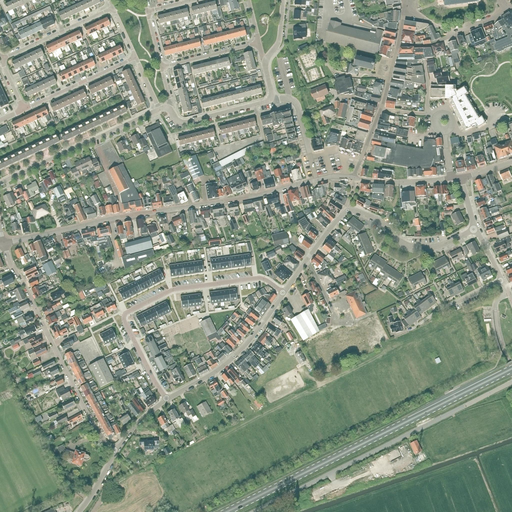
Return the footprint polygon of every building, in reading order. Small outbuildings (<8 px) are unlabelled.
[(20,7),(16,0),(15,0),(11,2),(14,10),(15,9),(19,7),(20,11),(21,11),(22,11),(21,6),(20,7)] [(23,0),(16,0),(20,7),(21,6),(24,5),(26,9),(28,8),(26,4),(25,4),(23,0)] [(86,1),(85,2),(81,3),(79,0),(77,0),(78,0),(79,4),(80,4),(84,11),(89,8),(86,1)] [(83,0),(85,2),(86,1),(89,8),(94,6),(91,0),(87,0),(87,1),(86,0),(83,0)] [(228,12),(231,11),(231,12),(239,9),(238,3),(237,3),(235,0),(225,0),(223,1),(222,0),(219,1),(221,7),(224,6),(224,5),(226,4),(228,12)] [(17,13),(15,9),(14,10),(11,2),(5,5),(8,12),(13,10),(15,14),(17,13)] [(72,3),(74,7),(75,6),(78,13),(84,11),(80,4),(79,4),(76,6),(74,2),(72,3)] [(211,12),(210,12),(211,16),(213,15),(212,11),(217,10),(216,8),(215,2),(209,4),(211,12)] [(61,8),(63,12),(64,11),(67,19),(73,16),(69,9),(65,11),(63,7),(64,7),(62,3),(60,4),(62,7),(61,8)] [(75,6),(74,7),(70,8),(69,4),(67,5),(69,9),(73,16),(78,13),(75,6)] [(199,15),(197,7),(191,8),(193,16),(192,16),(193,21),(196,20),(194,16),(198,15),(199,15)] [(64,11),(63,12),(60,13),(58,9),(56,10),(56,11),(54,12),(55,15),(57,14),(58,14),(62,21),(67,19),(64,11)] [(183,19),(184,19),(187,18),(188,22),(191,21),(190,17),(189,17),(187,9),(181,11),(183,19)] [(373,22),(371,21),(366,18),(364,18),(362,19),(374,26),(374,27),(383,29),(397,30),(397,28),(398,28),(399,23),(400,9),(394,11),(394,12),(392,12),(384,13),(379,14),(380,20),(378,21),(373,22)] [(185,23),(184,19),(183,19),(181,11),(175,12),(177,20),(178,20),(182,19),(183,23),(185,23)] [(304,12),(303,12),(295,11),(294,19),(302,20),(306,21),(307,14),(304,13),(304,12)] [(179,24),(178,20),(177,20),(175,12),(169,14),(171,22),(172,22),(176,21),(177,25),(179,24)] [(488,42),(489,45),(491,53),(493,52),(495,51),(500,53),(504,51),(504,50),(511,47),(511,39),(511,37),(511,36),(511,35),(511,13),(511,12),(501,19),(502,20),(500,22),(499,22),(497,23),(497,24),(495,25),(497,29),(494,30),(495,32),(492,33),(492,35),(494,40),(491,41),(488,42)] [(165,23),(166,23),(170,22),(171,26),(173,26),(172,22),(171,22),(169,14),(163,15),(165,23)] [(55,24),(52,18),(51,15),(48,16),(49,19),(46,20),(49,27),(55,24)] [(167,27),(166,23),(165,23),(163,15),(157,17),(158,21),(159,25),(164,24),(165,28),(167,27)] [(108,30),(107,27),(110,25),(107,18),(101,21),(107,34),(108,34),(109,38),(114,35),(113,31),(109,33),(108,30)] [(46,20),(46,21),(45,19),(42,20),(43,22),(41,23),(44,30),(44,29),(44,30),(45,30),(47,30),(47,29),(47,28),(49,27),(46,20)] [(15,26),(21,23),(19,21),(11,25),(14,30),(16,29),(15,26)] [(41,23),(40,23),(39,21),(37,22),(38,24),(35,26),(38,32),(44,30),(41,23)] [(105,35),(107,34),(101,21),(96,24),(99,31),(102,29),(105,35)] [(244,28),(243,26),(242,22),(240,23),(241,29),(238,30),(240,37),(246,36),(246,35),(245,30),(244,28)] [(415,32),(417,24),(405,22),(403,30),(415,32)] [(35,26),(34,23),(31,24),(33,27),(30,28),(33,35),(38,32),(35,26)] [(417,24),(415,32),(418,32),(428,27),(430,26),(429,25),(427,25),(421,24),(417,23),(417,24)] [(492,23),(484,26),(487,35),(490,33),(491,36),(492,35),(492,33),(495,32),(494,30),(493,26),(492,23)] [(96,32),(99,31),(96,24),(90,26),(96,39),(98,38),(96,32)] [(234,31),(234,28),(233,24),(231,25),(234,39),(240,37),(238,30),(234,31)] [(376,35),(353,29),(330,24),(326,42),(377,54),(383,32),(377,30),(376,35)] [(300,25),(300,28),(293,29),(294,40),(295,40),(303,39),(302,38),(307,38),(306,25),(300,25)] [(33,35),(30,28),(29,26),(23,29),(27,37),(33,35)] [(94,40),(96,39),(90,26),(84,29),(88,36),(91,34),(94,40)] [(222,34),(222,31),(221,27),(219,28),(222,42),(228,40),(226,33),(222,34)] [(439,33),(436,35),(432,27),(426,29),(429,36),(425,37),(424,35),(415,36),(416,44),(421,43),(420,40),(425,39),(425,40),(423,40),(423,45),(430,44),(430,42),(432,41),(432,42),(438,40),(441,38),(439,33)] [(21,40),(27,37),(23,29),(23,28),(17,31),(18,33),(21,40)] [(487,43),(486,40),(481,29),(470,33),(476,48),(480,46),(480,47),(484,45),(484,44),(487,43)] [(82,38),(79,31),(73,34),(79,47),(82,46),(79,40),(82,38)] [(204,46),(210,45),(207,31),(204,32),(206,38),(202,39),(204,46)] [(211,37),(210,34),(209,31),(207,31),(210,45),(216,43),(214,36),(211,37)] [(409,32),(403,31),(401,43),(407,44),(408,38),(409,32)] [(9,46),(7,42),(9,41),(8,37),(13,35),(12,32),(6,35),(7,37),(0,40),(0,46),(1,49),(9,46)] [(396,39),(397,33),(397,32),(385,32),(382,43),(396,42),(396,39)] [(77,48),(79,47),(73,34),(68,37),(71,44),(74,42),(77,48)] [(195,41),(195,38),(194,34),(191,35),(195,49),(201,47),(199,40),(195,41)] [(457,38),(459,46),(465,44),(465,45),(466,44),(465,41),(464,41),(463,36),(457,38)] [(68,45),(71,44),(68,37),(62,39),(68,52),(70,56),(72,54),(71,51),(70,51),(69,47),(68,45)] [(183,44),(183,41),(182,38),(179,38),(183,52),(189,50),(187,43),(183,44)] [(66,53),(68,52),(62,39),(57,42),(60,49),(63,47),(66,53)] [(165,56),(171,55),(168,41),(165,42),(166,45),(167,48),(163,49),(165,56)] [(171,47),(171,44),(170,41),(168,41),(171,55),(177,53),(175,46),(171,47)] [(57,50),(60,49),(57,42),(51,44),(57,57),(59,56),(57,50)] [(120,46),(116,48),(114,42),(112,43),(118,56),(123,53),(120,46)] [(379,55),(389,58),(392,47),(392,48),(394,46),(395,45),(395,46),(396,42),(382,43),(379,55)] [(458,50),(456,42),(448,44),(450,51),(450,52),(451,52),(452,55),(453,62),(459,61),(457,54),(459,53),(458,50)] [(112,58),(118,56),(112,43),(109,44),(112,50),(109,51),(112,58)] [(446,52),(445,52),(443,43),(432,46),(434,54),(443,52),(444,55),(447,54),(447,56),(451,55),(450,51),(446,52),(447,52),(446,52)] [(55,58),(57,57),(51,44),(45,47),(49,54),(52,53),(55,58)] [(109,51),(105,53),(103,47),(100,48),(106,61),(112,58),(109,51)] [(412,55),(422,55),(422,58),(425,58),(433,58),(431,47),(403,48),(400,50),(399,55),(400,55),(399,59),(398,59),(408,60),(421,60),(421,56),(412,56),(412,55)] [(101,64),(106,61),(100,48),(98,49),(101,55),(97,56),(101,64)] [(38,59),(39,59),(42,57),(44,61),(46,60),(44,56),(41,49),(35,52),(38,59)] [(40,63),(39,59),(38,59),(35,52),(29,55),(32,62),(33,61),(37,60),(38,64),(40,63)] [(84,56),(82,52),(80,53),(82,57),(81,57),(84,63),(81,64),(84,71),(89,69),(84,56)] [(245,60),(253,58),(252,52),(244,54),(245,60)] [(35,65),(33,61),(32,62),(29,55),(23,57),(26,64),(27,64),(31,62),(33,66),(35,65)] [(92,59),(88,61),(86,55),(84,56),(89,69),(95,66),(92,59)] [(374,71),(376,61),(357,56),(354,65),(354,66),(359,67),(374,71)] [(29,68),(27,64),(26,64),(23,57),(17,60),(21,67),(25,65),(27,69),(29,68)] [(222,60),(224,68),(230,67),(229,64),(232,64),(231,58),(228,59),(228,58),(224,59),(222,60)] [(255,64),(254,63),(253,58),(245,60),(247,66),(255,64)] [(17,60),(11,63),(15,70),(19,68),(21,72),(18,73),(19,76),(24,73),(21,67),(17,60)] [(81,64),(77,66),(75,60),(72,61),(78,74),(84,71),(81,64)] [(220,69),(224,68),(222,60),(216,61),(218,70),(220,69)] [(73,77),(78,74),(72,61),(70,62),(73,68),(70,69),(73,77)] [(61,66),(60,63),(56,64),(58,68),(59,67),(62,73),(58,75),(62,82),(67,79),(61,66)] [(207,72),(212,71),(210,63),(204,64),(206,73),(207,72)] [(257,73),(256,68),(255,64),(247,66),(248,72),(250,72),(251,75),(257,73)] [(354,66),(354,65),(352,64),(352,65),(348,64),(346,73),(357,76),(359,67),(354,66)] [(70,69),(66,71),(64,65),(61,66),(67,79),(73,77),(70,69)] [(200,74),(198,66),(192,67),(194,76),(200,74)] [(395,66),(393,75),(393,79),(424,85),(426,85),(423,66),(414,67),(406,66),(405,67),(395,66)] [(435,66),(429,68),(430,74),(434,73),(435,79),(437,78),(438,84),(450,82),(448,74),(442,75),(441,71),(436,72),(435,66)] [(123,75),(124,78),(124,79),(132,75),(129,70),(122,73),(122,72),(119,74),(118,74),(119,77),(123,75)] [(47,80),(51,87),(57,84),(53,77),(54,77),(52,73),(50,74),(52,78),(48,79),(47,80)] [(47,80),(48,79),(46,75),(44,76),(46,80),(42,82),(45,90),(51,87),(47,80)] [(125,80),(127,84),(134,81),(132,75),(124,79),(124,78),(121,80),(122,82),(125,80)] [(185,79),(184,76),(183,76),(175,78),(176,84),(184,82),(184,79),(185,79)] [(354,92),(353,88),(351,78),(346,80),(345,77),(336,79),(337,82),(334,83),(337,92),(340,91),(341,95),(345,94),(345,95),(347,95),(350,95),(353,94),(352,92),(354,92)] [(42,82),(41,78),(38,79),(40,83),(37,85),(36,85),(39,92),(45,90),(42,82)] [(108,88),(107,88),(109,92),(111,91),(109,87),(113,85),(110,78),(104,80),(108,88)] [(24,91),(28,98),(34,95),(30,88),(31,87),(28,80),(22,83),(24,86),(27,84),(29,88),(24,91)] [(104,90),(107,88),(108,88),(104,80),(99,83),(102,90),(101,90),(103,94),(105,93),(104,90)] [(404,82),(392,80),(390,86),(391,86),(390,89),(402,91),(407,90),(414,90),(414,84),(404,81),(404,82)] [(36,85),(37,85),(35,81),(33,82),(35,86),(31,87),(30,88),(34,95),(39,92),(36,85)] [(127,84),(123,85),(124,87),(128,86),(129,89),(130,90),(137,86),(134,81),(127,84)] [(176,84),(178,90),(186,88),(185,84),(187,84),(186,81),(184,82),(176,84)] [(385,84),(383,83),(376,82),(375,86),(374,86),(374,87),(371,86),(370,88),(373,89),(373,90),(374,90),(373,94),(381,95),(382,93),(383,90),(383,88),(384,89),(385,84)] [(97,93),(96,93),(98,97),(100,96),(98,92),(101,90),(102,90),(99,83),(94,85),(97,93)] [(93,95),(96,93),(97,93),(94,85),(88,88),(91,95),(92,99),(94,99),(93,95)] [(357,92),(363,93),(366,93),(367,87),(359,85),(357,92)] [(139,92),(137,86),(130,90),(129,89),(125,91),(126,93),(130,91),(132,94),(132,95),(139,92)] [(244,98),(242,90),(241,86),(236,88),(237,92),(239,100),(244,98)] [(254,87),(256,95),(262,94),(260,86),(254,87)] [(329,94),(327,90),(325,86),(311,91),(315,100),(329,94)] [(465,88),(460,91),(458,92),(456,89),(456,86),(454,86),(454,87),(446,87),(446,86),(431,86),(431,98),(450,98),(466,131),(473,128),(472,127),(476,125),(479,128),(487,124),(486,123),(487,122),(486,120),(485,121),(483,117),(481,118),(467,95),(469,94),(465,88)] [(188,90),(188,88),(188,87),(186,88),(178,90),(179,96),(187,94),(186,90),(188,90)] [(399,91),(390,89),(390,88),(388,96),(389,96),(388,97),(397,100),(396,102),(400,103),(402,102),(407,102),(414,104),(420,104),(421,96),(415,95),(415,98),(402,96),(402,95),(398,95),(399,91)] [(83,90),(77,93),(81,100),(80,101),(82,105),(84,104),(82,100),(86,98),(83,90)] [(135,101),(142,97),(139,92),(132,95),(132,94),(128,96),(129,98),(133,97),(134,100),(135,101)] [(363,93),(363,94),(356,92),(355,96),(363,99),(367,100),(371,101),(380,103),(381,97),(372,95),(367,94),(366,93),(363,93)] [(77,93),(72,95),(75,103),(74,103),(76,107),(78,106),(76,102),(80,101),(81,100),(77,93)] [(72,95),(67,98),(70,105),(69,106),(71,110),(72,109),(73,109),(71,105),(74,103),(75,103),(72,95)] [(145,103),(142,97),(135,101),(134,100),(130,102),(131,104),(135,102),(137,106),(145,103)] [(64,108),(63,108),(65,112),(67,111),(66,107),(69,106),(70,105),(67,98),(61,101),(64,108)] [(0,105),(1,109),(9,105),(6,99),(0,102),(0,105)] [(191,102),(191,99),(189,100),(181,102),(182,108),(190,106),(189,102),(191,102)] [(203,109),(209,107),(207,99),(201,101),(203,109)] [(375,106),(352,100),(350,108),(351,108),(347,121),(345,121),(344,127),(345,127),(343,127),(341,135),(330,131),(325,143),(326,148),(334,146),(338,147),(340,138),(342,139),(339,148),(345,150),(346,149),(354,152),(360,154),(364,144),(353,140),(346,137),(347,133),(346,132),(347,127),(358,131),(358,130),(367,132),(367,130),(368,130),(370,122),(370,121),(370,120),(370,119),(371,118),(371,117),(372,116),(373,116),(375,106)] [(59,110),(58,111),(60,115),(62,114),(60,110),(63,108),(64,108),(61,101),(56,103),(59,110)] [(396,102),(395,102),(387,101),(386,108),(394,109),(395,105),(407,107),(407,102),(402,102),(400,103),(396,102)] [(55,112),(58,111),(59,110),(56,103),(50,106),(53,113),(54,117),(56,116),(55,112)] [(336,116),(338,116),(338,117),(345,119),(348,106),(341,104),(340,109),(338,109),(336,116)] [(192,105),(190,106),(182,108),(184,114),(192,112),(191,108),(193,108),(192,105)] [(116,109),(120,116),(127,113),(123,106),(116,109)] [(325,125),(330,124),(327,118),(336,114),(333,107),(320,112),(325,125)] [(45,108),(39,111),(45,123),(47,122),(45,117),(48,115),(45,108)] [(113,119),(120,116),(116,109),(109,112),(113,119)] [(283,124),(292,122),(289,110),(278,113),(276,114),(275,113),(271,115),(270,116),(272,124),(273,127),(279,126),(278,124),(281,124),(282,125),(283,125),(283,124)] [(43,124),(45,123),(39,111),(34,113),(37,120),(41,119),(43,124)] [(106,123),(113,119),(109,112),(103,115),(106,123)] [(34,122),(37,120),(34,113),(28,116),(34,128),(36,127),(34,122)] [(395,117),(390,116),(382,114),(381,118),(380,118),(379,122),(388,124),(388,123),(393,124),(395,117)] [(99,126),(106,123),(103,115),(96,119),(99,126)] [(32,129),(34,128),(28,116),(23,118),(26,126),(29,124),(32,129)] [(403,123),(403,127),(414,128),(415,118),(414,118),(411,117),(411,118),(408,118),(407,123),(403,123)] [(23,127),(26,126),(23,118),(17,121),(23,134),(25,133),(23,127)] [(92,129),(99,126),(96,119),(89,122),(92,129)] [(254,119),(248,121),(250,129),(251,128),(255,127),(256,131),(258,131),(257,127),(256,127),(254,119)] [(21,135),(23,134),(17,121),(11,124),(15,131),(18,129),(21,135)] [(248,121),(242,122),(244,130),(245,130),(249,129),(250,133),(252,132),(251,128),(250,129),(248,121)] [(85,132),(92,129),(89,122),(82,125),(85,132)] [(173,153),(169,146),(158,122),(155,123),(157,125),(149,128),(145,130),(158,159),(173,153)] [(238,132),(239,131),(243,130),(244,134),(246,134),(245,130),(244,130),(242,122),(236,124),(238,132)] [(390,125),(379,123),(379,122),(377,129),(381,130),(381,131),(383,132),(384,131),(388,132),(388,134),(407,138),(409,131),(400,129),(400,128),(399,128),(399,127),(395,126),(392,125),(391,128),(390,128),(390,125)] [(240,135),(239,131),(238,132),(236,124),(231,125),(233,133),(234,133),(237,132),(238,136),(239,139),(240,139),(239,136),(240,135)] [(78,136),(85,132),(82,125),(75,128),(78,136)] [(235,137),(234,133),(233,133),(231,125),(225,127),(227,135),(228,134),(231,133),(232,137),(235,137)] [(219,128),(221,136),(222,136),(226,135),(227,139),(229,138),(228,134),(227,135),(225,127),(219,128)] [(71,139),(78,136),(75,128),(68,131),(71,139)] [(213,130),(207,131),(209,139),(210,139),(213,138),(214,142),(217,141),(216,137),(215,137),(213,130)] [(61,135),(63,140),(64,142),(71,139),(68,131),(61,135)] [(209,139),(207,131),(201,133),(203,141),(204,140),(208,139),(209,143),(211,143),(210,139),(209,139)] [(367,133),(358,131),(357,134),(356,134),(355,135),(354,134),(353,138),(355,139),(355,140),(364,143),(364,142),(365,142),(368,133),(367,133)] [(205,144),(204,140),(203,141),(201,133),(195,134),(197,142),(198,142),(202,141),(203,145),(205,144)] [(395,144),(396,138),(376,133),(375,134),(374,139),(395,144)] [(197,142),(195,134),(190,136),(192,143),(196,142),(197,146),(199,146),(198,142),(197,142)] [(59,142),(57,137),(56,135),(49,139),(52,146),(59,142)] [(147,146),(144,139),(141,141),(138,135),(131,138),(135,146),(139,144),(141,149),(147,146)] [(190,136),(184,137),(186,145),(187,145),(190,144),(191,148),(193,147),(192,143),(190,136)] [(186,145),(184,137),(178,139),(180,147),(184,145),(185,149),(188,149),(187,145),(186,145)] [(459,137),(456,138),(450,139),(451,144),(454,144),(456,144),(456,148),(461,147),(460,145),(460,143),(459,138),(459,137)] [(323,150),(323,148),(321,138),(311,140),(313,150),(314,152),(324,150),(323,150)] [(49,139),(42,142),(45,149),(52,146),(49,139)] [(442,147),(443,147),(442,139),(436,139),(436,140),(424,140),(424,150),(373,140),(372,145),(375,145),(372,156),(368,156),(367,160),(374,162),(374,161),(379,162),(379,163),(408,168),(408,171),(415,170),(422,170),(425,170),(430,169),(435,169),(435,163),(444,162),(442,147)] [(497,144),(497,142),(496,139),(490,141),(493,150),(495,149),(498,160),(507,157),(502,144),(497,146),(496,145),(497,144)] [(130,147),(129,147),(127,148),(124,141),(117,145),(120,153),(127,150),(129,153),(132,151),(130,147)] [(45,149),(42,142),(35,145),(38,152),(45,149)] [(511,155),(511,146),(510,142),(502,144),(507,157),(511,155)] [(486,156),(489,163),(495,161),(496,161),(494,153),(491,143),(487,145),(488,149),(488,150),(489,155),(486,156)] [(28,148),(31,155),(38,152),(35,145),(28,148)] [(24,159),(31,155),(28,148),(21,152),(24,159)] [(17,162),(24,159),(21,152),(14,155),(17,162)] [(7,158),(11,165),(17,162),(14,155),(7,158)] [(203,176),(195,155),(183,161),(184,165),(187,164),(193,180),(203,176)] [(475,158),(477,162),(479,168),(486,166),(482,156),(475,158)] [(4,168),(11,165),(7,158),(0,161),(4,168)] [(89,158),(82,162),(86,170),(93,167),(94,170),(100,167),(97,162),(96,159),(90,162),(89,158)] [(77,171),(72,174),(74,179),(80,177),(78,174),(78,173),(81,172),(83,175),(87,173),(86,170),(82,162),(81,161),(74,165),(77,171)] [(465,172),(464,166),(463,161),(455,163),(458,173),(465,172)] [(219,163),(219,162),(212,166),(215,171),(221,168),(219,163)] [(180,173),(184,171),(181,163),(176,165),(180,173)] [(141,201),(128,176),(123,165),(109,172),(120,194),(123,212),(142,208),(141,201)] [(301,179),(298,170),(292,171),(290,166),(287,167),(288,174),(292,173),(294,181),(301,179)] [(260,168),(254,170),(258,182),(263,180),(265,189),(275,186),(273,178),(270,178),(270,177),(271,177),(269,172),(266,173),(264,167),(260,168)] [(284,175),(282,176),(280,169),(274,171),(276,178),(280,177),(282,185),(290,183),(288,174),(287,170),(283,171),(284,175)] [(511,177),(508,170),(500,173),(503,180),(511,177)] [(43,182),(39,184),(43,192),(44,192),(47,192),(47,191),(48,191),(47,188),(48,188),(53,185),(55,184),(53,180),(56,179),(55,174),(53,175),(52,171),(49,172),(50,177),(50,178),(43,181),(43,182)] [(247,187),(244,180),(241,173),(237,175),(238,177),(243,189),(247,187)] [(237,175),(234,177),(235,179),(240,191),(243,190),(243,189),(240,182),(238,177),(237,175)] [(501,191),(498,184),(496,185),(492,176),(486,178),(491,191),(487,193),(487,194),(482,196),(483,198),(488,196),(501,191)] [(229,186),(227,182),(226,181),(224,182),(221,177),(218,179),(219,182),(220,184),(221,185),(223,184),(225,188),(224,189),(227,197),(232,195),(228,187),(229,186)] [(234,177),(230,178),(231,180),(233,185),(236,192),(237,192),(237,193),(240,191),(235,179),(234,177)] [(485,191),(483,187),(488,185),(485,179),(481,181),(481,180),(475,183),(478,191),(479,191),(480,193),(483,192),(485,191)] [(233,194),(236,192),(233,185),(231,180),(228,182),(230,185),(231,184),(232,186),(230,187),(233,194)] [(252,193),(260,190),(258,182),(250,185),(252,193)] [(327,187),(327,186),(326,182),(317,184),(318,189),(314,190),(316,200),(321,199),(321,197),(326,196),(324,188),(327,187)] [(370,185),(370,184),(361,182),(360,187),(361,187),(360,191),(368,193),(367,195),(370,195),(370,190),(373,190),(373,185),(370,185)] [(38,190),(40,194),(43,192),(41,188),(39,189),(35,183),(32,184),(32,185),(27,188),(28,191),(26,192),(29,199),(35,196),(33,192),(38,190)] [(192,183),(185,186),(188,194),(191,193),(195,202),(195,201),(195,202),(198,201),(197,201),(200,200),(196,191),(195,191),(192,183)] [(219,198),(218,191),(217,184),(206,185),(208,200),(219,198)] [(181,188),(176,191),(173,185),(168,188),(172,198),(175,205),(181,203),(181,204),(188,202),(181,188)] [(382,201),(382,194),(384,194),(384,186),(373,185),(373,190),(373,195),(372,198),(372,199),(382,201)] [(54,189),(52,190),(57,199),(58,199),(60,203),(67,200),(64,195),(65,195),(60,186),(57,188),(54,189)] [(305,187),(308,198),(312,197),(313,202),(316,201),(313,191),(311,191),(310,186),(305,187)] [(339,186),(334,186),(334,192),(339,192),(338,195),(344,195),(345,186),(340,186),(339,186)] [(385,198),(393,198),(394,198),(394,186),(385,186),(385,198)] [(422,199),(426,198),(427,198),(426,186),(416,187),(417,197),(417,199),(422,199)] [(449,196),(449,190),(448,190),(447,186),(441,187),(442,195),(447,195),(447,197),(447,202),(452,201),(451,196),(449,196)] [(71,188),(64,192),(68,199),(71,198),(69,194),(73,192),(71,188)] [(20,189),(15,192),(18,198),(19,198),(20,200),(25,198),(26,201),(29,200),(29,199),(26,192),(22,194),(20,189)] [(290,202),(291,202),(300,200),(297,189),(288,192),(288,194),(290,202)] [(402,200),(400,200),(401,209),(403,208),(403,203),(405,203),(405,205),(409,204),(409,205),(411,206),(412,206),(416,206),(416,202),(415,192),(402,193),(402,200)] [(14,205),(13,203),(15,202),(16,201),(13,193),(9,195),(3,197),(8,208),(14,205)] [(149,196),(149,193),(146,193),(146,196),(147,196),(147,198),(143,199),(145,208),(152,207),(149,196)] [(162,207),(160,199),(160,194),(155,195),(155,197),(155,200),(152,201),(153,209),(162,207)] [(292,206),(291,202),(290,202),(288,194),(282,195),(286,207),(289,214),(294,211),(292,206)] [(347,199),(341,196),(336,194),(335,197),(333,200),(344,206),(347,199)] [(276,195),(266,197),(268,205),(274,204),(275,208),(278,207),(279,207),(279,208),(282,217),(283,220),(287,219),(286,214),(285,214),(283,206),(280,207),(277,196),(276,195)] [(96,196),(91,198),(95,206),(98,205),(100,216),(105,215),(104,208),(102,208),(100,203),(99,203),(96,196)] [(119,213),(118,205),(116,206),(115,199),(114,199),(113,196),(111,197),(114,214),(119,213)] [(165,199),(163,199),(164,207),(173,205),(172,201),(171,201),(171,198),(170,198),(169,197),(165,198),(165,199)] [(483,199),(476,202),(478,207),(485,205),(485,203),(487,203),(487,202),(487,199),(486,197),(483,198),(483,199)] [(84,208),(82,209),(84,213),(84,215),(86,214),(88,220),(97,218),(95,211),(96,210),(94,207),(90,199),(87,201),(90,207),(87,208),(87,207),(84,208)] [(264,210),(263,206),(261,199),(252,201),(254,208),(259,207),(260,211),(264,210)] [(356,204),(363,208),(365,204),(369,207),(371,203),(366,200),(365,202),(359,199),(356,204)] [(74,214),(70,206),(68,200),(66,201),(68,207),(64,209),(67,217),(64,218),(67,223),(74,219),(72,215),(74,214)] [(253,208),(252,208),(251,201),(242,203),(244,210),(244,213),(252,212),(253,213),(255,213),(254,210),(253,210),(253,208)] [(333,210),(331,212),(336,215),(337,213),(339,214),(342,208),(332,202),(328,207),(333,210)] [(86,221),(82,212),(83,212),(79,204),(73,207),(77,214),(81,223),(86,221)] [(239,216),(237,204),(228,205),(229,213),(235,213),(235,217),(239,216)] [(31,211),(35,220),(40,218),(49,213),(45,205),(31,211)] [(273,217),(268,205),(264,207),(269,218),(273,217)] [(19,214),(15,206),(14,207),(17,216),(19,221),(20,222),(22,222),(23,225),(21,225),(23,234),(29,233),(27,224),(35,222),(32,217),(21,219),(20,214),(19,214)] [(325,218),(326,217),(331,222),(335,218),(323,206),(319,210),(323,214),(322,215),(325,218)] [(481,215),(498,210),(497,207),(487,210),(486,208),(479,210),(481,215)] [(208,209),(200,210),(201,216),(203,215),(204,219),(210,218),(208,209)] [(490,215),(499,212),(498,210),(481,215),(483,220),(489,218),(491,218),(490,215)] [(204,237),(203,233),(203,231),(202,231),(200,225),(197,218),(196,218),(194,211),(187,212),(190,224),(191,229),(193,228),(193,230),(195,229),(196,235),(197,238),(204,237)] [(317,217),(315,215),(314,212),(312,213),(307,216),(310,221),(315,218),(316,219),(315,219),(325,228),(330,223),(325,218),(322,215),(320,214),(319,215),(317,217)] [(459,212),(451,216),(454,221),(455,220),(458,226),(463,223),(460,216),(461,216),(459,212)] [(250,223),(247,215),(242,216),(245,225),(250,223)] [(502,219),(501,216),(501,215),(495,218),(484,222),(484,224),(484,226),(485,226),(485,227),(493,224),(492,222),(496,220),(497,221),(502,219)] [(14,221),(11,222),(13,233),(19,232),(17,225),(20,224),(19,222),(19,221),(17,216),(13,217),(14,221)] [(166,216),(158,217),(159,225),(162,225),(162,227),(165,227),(165,225),(167,224),(166,216)] [(202,216),(198,218),(203,229),(207,228),(202,216)] [(179,217),(172,220),(174,226),(182,223),(179,217)] [(310,229),(312,226),(307,223),(304,218),(298,222),(304,232),(305,230),(308,232),(309,232),(310,232),(308,235),(308,236),(310,237),(314,240),(318,235),(310,229)] [(350,232),(358,222),(353,218),(347,225),(351,228),(349,231),(350,232)] [(141,235),(141,237),(147,236),(148,236),(147,234),(146,227),(145,228),(144,219),(136,221),(137,229),(140,229),(140,230),(141,231),(142,235),(141,235)] [(233,232),(238,230),(234,219),(229,221),(233,232)] [(127,236),(133,236),(130,222),(124,223),(126,237),(127,236)] [(358,222),(350,232),(352,234),(354,231),(358,234),(364,227),(358,222)] [(151,224),(152,225),(147,227),(151,238),(151,239),(154,238),(157,236),(156,232),(158,231),(155,224),(154,224),(154,223),(152,224),(151,224)] [(506,228),(505,225),(503,226),(503,225),(496,228),(494,229),(493,227),(486,229),(488,234),(495,231),(496,232),(506,228)] [(119,235),(120,240),(124,239),(125,239),(126,239),(126,235),(124,235),(124,231),(123,231),(122,226),(116,227),(118,235),(119,235)] [(108,239),(108,236),(111,235),(109,227),(108,227),(107,227),(106,227),(105,228),(103,229),(108,248),(112,247),(111,244),(110,244),(109,239),(108,239)] [(499,240),(500,239),(508,236),(509,236),(506,228),(496,232),(499,240)] [(89,242),(90,242),(90,243),(93,242),(94,246),(98,245),(96,235),(95,235),(94,229),(87,231),(89,240),(89,242)] [(108,248),(103,229),(101,229),(100,229),(99,229),(98,229),(97,230),(99,238),(97,238),(100,250),(108,248)] [(87,241),(89,240),(87,231),(81,232),(83,239),(83,240),(84,240),(85,241),(86,240),(87,239),(87,241)] [(342,236),(337,232),(335,231),(333,233),(335,234),(332,238),(336,242),(342,236)] [(286,232),(279,234),(274,236),(271,236),(274,248),(286,245),(289,245),(288,239),(286,232)] [(161,243),(167,241),(163,233),(158,236),(161,243)] [(351,243),(350,242),(351,241),(349,236),(346,233),(342,238),(348,244),(349,244),(350,245),(351,243)] [(357,245),(359,244),(368,240),(366,233),(357,237),(359,242),(356,243),(357,245)] [(71,236),(74,244),(76,244),(75,243),(76,243),(78,245),(83,243),(79,234),(71,236)] [(170,235),(165,237),(169,246),(174,243),(170,235)] [(306,238),(305,239),(300,235),(298,238),(299,242),(302,244),(301,244),(308,249),(312,244),(306,238)] [(70,246),(74,244),(71,236),(63,239),(64,241),(61,242),(62,247),(65,246),(67,249),(70,248),(70,246)] [(508,236),(500,239),(501,243),(494,246),(497,253),(507,249),(505,245),(511,242),(508,236)] [(53,250),(51,246),(54,244),(50,238),(43,242),(46,248),(48,252),(53,250)] [(125,245),(124,245),(126,252),(127,256),(152,249),(153,249),(152,246),(150,238),(149,238),(147,239),(134,242),(132,243),(127,244),(125,244),(125,245)] [(339,250),(335,247),(337,244),(330,239),(329,240),(329,239),(327,241),(328,242),(326,244),(333,249),(338,253),(339,250)] [(122,258),(123,257),(122,253),(119,240),(114,241),(119,258),(122,258)] [(359,251),(371,247),(368,240),(359,244),(361,248),(358,249),(359,251)] [(42,265),(46,264),(45,262),(48,260),(40,241),(34,244),(38,255),(39,257),(41,263),(42,265)] [(474,242),(466,246),(469,251),(470,250),(473,256),(479,253),(475,246),(476,246),(474,242)] [(330,252),(333,249),(326,244),(325,244),(323,246),(324,246),(322,249),(329,254),(328,255),(333,259),(336,256),(330,252)] [(304,255),(298,250),(292,246),(288,248),(291,253),(300,260),(304,255)] [(374,253),(373,253),(371,247),(359,251),(356,252),(357,254),(363,252),(365,257),(374,253)] [(28,254),(25,256),(24,256),(21,249),(15,252),(18,259),(22,257),(25,264),(28,263),(31,261),(30,260),(28,254)] [(154,255),(152,249),(127,256),(123,257),(122,258),(124,267),(125,270),(154,255)] [(456,253),(449,256),(452,261),(458,258),(459,260),(463,257),(459,249),(455,251),(456,253)] [(511,250),(510,252),(506,253),(499,256),(501,262),(508,259),(507,257),(511,255),(511,254),(511,250)] [(325,262),(323,260),(325,258),(319,253),(315,258),(321,263),(323,265),(325,266),(327,264),(325,263),(325,262)] [(250,255),(243,256),(245,267),(251,266),(250,255)] [(373,270),(380,259),(374,255),(369,263),(373,266),(371,268),(373,270)] [(55,256),(51,257),(55,265),(63,261),(60,256),(56,258),(55,256)] [(236,256),(230,257),(231,269),(238,268),(236,256)] [(243,256),(236,256),(238,268),(245,267),(243,256)] [(230,257),(223,258),(225,270),(231,269),(230,257)] [(299,264),(298,264),(292,259),(291,260),(287,257),(283,263),(293,271),(299,264)] [(438,261),(442,269),(446,266),(448,269),(450,268),(444,257),(438,261)] [(223,258),(217,259),(218,270),(225,270),(223,258)] [(324,269),(325,266),(323,265),(321,263),(315,258),(311,262),(317,267),(319,265),(322,267),(320,269),(322,271),(324,269)] [(217,259),(210,260),(212,271),(218,270),(217,259)] [(386,263),(380,259),(373,270),(375,271),(377,268),(381,271),(385,265),(386,263)] [(57,272),(51,261),(42,265),(48,276),(57,272)] [(202,261),(195,262),(197,274),(204,273),(202,261)] [(265,272),(271,269),(268,261),(261,264),(265,272)] [(438,271),(442,269),(438,261),(432,264),(437,275),(439,274),(438,271)] [(35,268),(38,266),(36,262),(33,264),(30,265),(31,267),(23,271),(25,276),(36,270),(35,268)] [(195,262),(189,263),(190,274),(197,274),(195,262)] [(478,263),(477,262),(475,263),(471,265),(474,271),(478,278),(479,277),(481,280),(482,280),(483,281),(487,279),(487,280),(492,278),(487,267),(486,268),(484,265),(480,267),(478,263)] [(189,263),(182,264),(184,275),(190,274),(189,263)] [(182,264),(176,265),(177,276),(184,275),(182,264)] [(292,275),(281,266),(279,264),(276,268),(278,269),(274,274),(284,282),(286,279),(287,281),(292,275)] [(176,265),(169,266),(171,277),(177,276),(176,265)] [(382,278),(384,279),(391,269),(385,265),(381,271),(379,273),(384,276),(382,278)] [(392,281),(397,273),(391,269),(384,279),(386,280),(387,278),(392,281)] [(40,271),(37,273),(36,270),(25,276),(27,280),(35,276),(35,278),(42,275),(40,271)] [(159,270),(153,273),(159,283),(165,280),(159,270)] [(329,270),(317,275),(321,283),(322,282),(323,285),(334,280),(329,270)] [(426,284),(423,278),(426,276),(424,272),(421,273),(414,276),(419,284),(423,282),(424,285),(426,284)] [(153,273),(148,276),(153,286),(159,283),(153,273)] [(397,273),(392,281),(396,283),(394,286),(396,287),(403,277),(397,273)] [(477,283),(473,276),(472,274),(467,276),(466,273),(460,276),(463,282),(465,281),(467,286),(472,283),(473,285),(477,283)] [(41,275),(37,277),(37,278),(29,282),(31,287),(38,284),(37,281),(43,278),(41,275)] [(346,279),(345,275),(335,280),(337,284),(339,283),(346,279)] [(3,284),(4,287),(14,283),(11,276),(1,280),(1,281),(0,281),(0,285),(1,285),(1,284),(3,284)] [(148,276),(142,279),(147,289),(153,286),(148,276)] [(415,287),(419,284),(414,276),(408,279),(414,290),(416,289),(415,287)] [(142,279),(136,282),(141,292),(147,289),(142,279)] [(87,288),(83,290),(86,296),(88,295),(90,294),(89,292),(89,291),(95,289),(96,292),(107,287),(105,284),(106,284),(104,281),(93,286),(87,289),(87,288)] [(136,282),(130,285),(135,295),(141,292),(136,282)] [(318,287),(316,288),(313,282),(308,285),(312,292),(313,291),(316,296),(321,293),(318,287)] [(463,291),(459,283),(454,285),(453,283),(451,284),(457,295),(463,291)] [(450,298),(457,295),(451,284),(449,285),(450,287),(446,289),(450,298)] [(47,288),(48,287),(47,285),(46,285),(45,285),(38,288),(38,287),(32,289),(34,294),(47,288)] [(130,285),(124,288),(129,298),(135,295),(130,285)] [(16,297),(23,293),(20,288),(12,292),(9,293),(11,297),(15,295),(16,297)] [(47,288),(34,294),(36,299),(42,296),(41,294),(48,291),(47,288)] [(65,294),(62,289),(62,288),(57,291),(58,293),(51,296),(53,301),(61,298),(60,296),(65,294)] [(124,288),(118,291),(123,301),(129,298),(124,288)] [(345,296),(347,296),(344,291),(340,294),(337,288),(327,293),(330,299),(339,294),(340,298),(342,298),(346,297),(345,296)] [(235,289),(229,290),(230,301),(237,300),(240,299),(239,296),(237,297),(235,289)] [(229,290),(222,291),(224,302),(230,301),(229,290)] [(222,291),(215,292),(217,303),(224,302),(222,291)] [(345,296),(346,297),(356,319),(366,315),(366,314),(367,314),(364,307),(366,306),(364,302),(362,303),(361,301),(360,299),(359,297),(360,296),(358,291),(355,292),(347,296),(345,296)] [(215,292),(209,293),(210,304),(217,303),(215,292)] [(17,302),(17,303),(25,299),(23,293),(16,297),(6,301),(7,304),(17,299),(18,301),(17,302)] [(272,293),(271,295),(269,294),(268,295),(266,294),(265,293),(263,295),(264,295),(267,299),(268,300),(267,300),(271,303),(276,297),(272,293)] [(425,300),(431,307),(436,303),(429,293),(427,294),(429,297),(425,300)] [(200,294),(193,295),(195,307),(202,306),(200,294)] [(313,308),(313,307),(311,304),(313,304),(308,294),(302,297),(308,309),(308,310),(300,315),(294,318),(292,314),(288,307),(282,310),(284,313),(284,314),(286,317),(289,316),(292,320),(291,320),(303,341),(319,332),(310,313),(313,312),(311,309),(313,308)] [(193,295),(187,296),(188,308),(195,307),(193,295)] [(187,296),(180,297),(182,308),(188,308),(187,296)] [(270,306),(270,305),(260,298),(258,302),(268,309),(270,306)] [(107,300),(106,299),(100,302),(101,303),(103,307),(104,308),(106,307),(109,313),(113,311),(107,300)] [(107,300),(113,311),(116,309),(113,302),(110,304),(110,302),(111,302),(110,299),(107,300)] [(431,307),(425,300),(421,303),(419,300),(417,301),(425,312),(430,308),(431,307)] [(415,311),(419,316),(425,312),(417,301),(415,303),(417,305),(413,308),(415,311)] [(12,309),(8,311),(9,313),(13,312),(18,310),(18,309),(20,308),(21,311),(29,307),(27,302),(19,306),(19,305),(13,308),(12,308),(12,309)] [(53,313),(51,310),(57,308),(56,307),(61,305),(59,302),(42,310),(44,313),(43,314),(44,316),(45,315),(45,316),(53,313)] [(166,302),(160,305),(165,315),(171,312),(166,302)] [(265,313),(268,309),(258,302),(256,306),(265,313)] [(101,308),(103,307),(101,303),(95,306),(101,317),(104,315),(101,308)] [(160,305),(154,308),(159,318),(165,315),(160,305)] [(97,319),(101,317),(95,306),(89,309),(92,313),(94,312),(97,319)] [(263,316),(265,313),(256,306),(254,308),(257,310),(256,311),(263,316)] [(154,308),(148,311),(153,321),(159,318),(154,308)] [(89,314),(92,313),(89,309),(83,312),(89,323),(92,321),(89,314)] [(250,310),(248,313),(250,314),(249,316),(252,318),(253,318),(257,321),(259,317),(256,315),(257,314),(250,310)] [(16,319),(22,316),(23,315),(21,311),(13,315),(11,316),(13,320),(15,319),(16,319)] [(148,311),(142,314),(147,324),(153,321),(148,311)] [(409,311),(407,312),(415,323),(419,320),(421,318),(419,316),(415,311),(413,312),(411,314),(409,311)] [(46,318),(49,325),(55,322),(57,321),(56,319),(59,317),(61,316),(59,312),(57,313),(54,314),(52,315),(46,318)] [(85,325),(89,323),(83,312),(81,313),(77,315),(77,316),(82,314),(82,316),(83,315),(84,317),(81,318),(85,325)] [(405,320),(402,322),(402,324),(403,325),(405,327),(405,328),(409,326),(409,327),(413,325),(414,324),(414,323),(415,323),(407,312),(406,314),(408,316),(407,317),(404,319),(405,320)] [(142,314),(136,317),(141,327),(147,324),(142,314)] [(246,315),(244,318),(246,320),(245,321),(248,324),(249,323),(253,326),(255,323),(252,321),(253,320),(246,315)] [(23,319),(22,317),(23,317),(22,316),(16,319),(16,320),(18,325),(25,322),(26,325),(34,322),(31,316),(23,319)] [(76,327),(77,327),(80,325),(81,325),(76,316),(71,318),(72,320),(74,324),(76,327)] [(276,317),(273,321),(279,326),(280,325),(284,327),(285,325),(282,322),(282,321),(276,317)] [(206,337),(216,332),(210,319),(200,323),(206,337)] [(247,326),(241,321),(240,320),(237,324),(240,327),(243,330),(244,329),(247,332),(250,329),(247,327),(247,326)] [(403,332),(401,326),(400,322),(393,324),(394,327),(390,328),(391,333),(396,332),(396,334),(403,332)] [(20,332),(18,333),(20,336),(25,334),(26,336),(29,335),(36,331),(33,326),(20,332)] [(237,326),(235,329),(237,331),(235,333),(238,335),(239,334),(243,338),(245,335),(243,332),(237,326)] [(65,328),(54,334),(55,337),(56,339),(62,336),(68,333),(67,331),(69,330),(68,327),(65,328)] [(276,328),(274,330),(269,327),(266,331),(272,335),(273,334),(275,336),(277,337),(280,332),(280,331),(276,328)] [(356,330),(352,327),(347,329),(344,327),(337,330),(337,334),(332,337),(331,341),(330,342),(326,340),(317,344),(317,349),(321,352),(320,354),(322,356),(322,360),(326,363),(331,361),(331,358),(339,354),(343,357),(346,356),(349,358),(352,356),(353,357),(358,354),(358,353),(359,353),(360,355),(364,353),(366,355),(372,352),(368,343),(361,346),(361,341),(363,338),(368,336),(368,331),(364,328),(360,330),(356,330)] [(112,329),(105,332),(111,342),(117,339),(112,329)] [(239,337),(233,331),(231,329),(227,333),(231,337),(231,338),(234,340),(238,343),(241,340),(238,338),(239,337)] [(105,332),(99,335),(104,345),(111,342),(105,332)] [(216,333),(207,337),(209,341),(215,338),(217,340),(218,341),(221,338),(220,337),(216,334),(216,333)] [(265,333),(261,337),(270,345),(272,343),(271,341),(273,339),(265,333)] [(372,344),(383,339),(381,333),(369,337),(372,344)] [(63,343),(64,344),(61,346),(60,347),(61,348),(62,348),(63,351),(70,348),(72,347),(72,345),(74,344),(78,342),(74,335),(68,338),(70,341),(66,343),(66,342),(63,343)] [(233,342),(234,342),(228,336),(226,339),(228,341),(226,342),(229,345),(229,344),(233,348),(236,345),(233,342)] [(31,348),(42,343),(42,342),(42,341),(42,340),(41,340),(40,339),(39,337),(34,340),(32,337),(27,339),(22,342),(24,345),(29,343),(31,348)] [(154,340),(153,340),(152,337),(151,337),(148,339),(145,341),(147,346),(162,339),(161,337),(155,340),(154,340)] [(272,346),(270,345),(261,337),(258,341),(263,346),(265,344),(266,345),(269,347),(270,348),(272,347),(272,346)] [(157,348),(155,344),(156,344),(156,343),(162,340),(162,339),(147,346),(150,351),(157,348)] [(157,348),(150,351),(151,353),(150,354),(151,356),(152,356),(153,357),(159,353),(158,350),(159,349),(160,350),(167,347),(165,343),(157,348)] [(226,346),(225,347),(222,343),(220,345),(222,348),(229,355),(232,352),(226,346)] [(256,344),(254,346),(266,357),(267,358),(269,356),(263,350),(264,349),(257,343),(256,344)] [(37,357),(47,352),(46,351),(47,351),(47,350),(46,349),(45,349),(43,346),(34,350),(33,350),(28,352),(29,355),(35,353),(37,357)] [(264,359),(266,357),(254,346),(252,349),(252,350),(259,356),(259,355),(264,359)] [(166,358),(163,360),(161,357),(154,360),(157,366),(164,362),(172,358),(169,351),(164,353),(166,358)] [(221,355),(219,353),(218,351),(214,354),(216,356),(215,357),(217,358),(217,359),(220,363),(226,357),(223,353),(221,355)] [(256,365),(257,366),(260,364),(253,357),(254,356),(249,351),(246,354),(254,363),(256,365)] [(300,364),(306,361),(301,351),(295,355),(300,364)] [(77,352),(72,354),(71,352),(65,355),(67,360),(78,355),(77,352)] [(128,352),(118,358),(121,364),(131,359),(128,352)] [(76,362),(75,359),(80,357),(79,354),(78,355),(67,360),(70,365),(76,362)] [(256,365),(254,363),(246,354),(243,357),(247,362),(248,361),(255,368),(256,367),(258,370),(259,368),(256,365)] [(250,367),(246,363),(242,358),(238,361),(247,370),(250,367)] [(89,367),(99,386),(114,378),(103,359),(89,367)] [(131,359),(121,364),(124,370),(134,365),(131,359)] [(218,366),(217,365),(215,362),(213,363),(212,360),(207,362),(211,370),(218,366)] [(44,370),(47,368),(55,364),(53,361),(46,364),(45,364),(42,366),(44,370)] [(83,365),(85,364),(84,361),(77,364),(76,362),(70,365),(72,370),(83,365)] [(250,374),(247,370),(238,361),(235,365),(243,374),(245,372),(248,375),(250,374)] [(167,368),(166,366),(164,362),(157,366),(160,371),(167,368)] [(85,367),(83,365),(72,370),(75,375),(81,372),(80,369),(85,367)] [(190,365),(184,368),(189,378),(196,375),(190,365)] [(208,372),(205,366),(202,368),(202,367),(200,368),(200,369),(197,370),(200,376),(208,372)] [(45,377),(51,374),(52,376),(59,373),(56,367),(49,371),(49,370),(46,371),(43,373),(45,377)] [(178,368),(170,372),(171,372),(173,371),(176,376),(173,377),(176,382),(178,381),(180,383),(184,380),(178,368)] [(237,384),(238,383),(241,381),(231,369),(230,369),(228,370),(228,371),(227,372),(235,381),(235,382),(237,384)] [(82,374),(81,372),(75,375),(77,380),(84,377),(88,375),(87,372),(82,374)] [(231,379),(230,379),(226,373),(221,376),(226,382),(228,381),(231,385),(234,383),(231,379)] [(91,376),(90,374),(88,375),(84,377),(77,380),(80,386),(86,382),(85,379),(89,377),(91,376)] [(61,377),(54,381),(57,386),(64,383),(61,377)] [(220,389),(218,387),(215,380),(211,382),(218,395),(218,396),(221,395),(220,394),(221,394),(219,391),(220,391),(219,389),(220,389)] [(218,395),(211,382),(208,384),(212,393),(213,392),(216,396),(218,395)] [(83,392),(96,386),(94,383),(89,386),(88,386),(87,384),(81,387),(83,392)] [(97,388),(96,386),(83,392),(86,397),(92,394),(91,391),(94,390),(94,389),(97,388)] [(152,405),(156,401),(154,399),(155,398),(147,387),(143,391),(142,391),(152,405)] [(71,397),(67,389),(65,391),(63,388),(56,391),(59,398),(61,397),(63,401),(71,397)] [(138,389),(136,391),(137,394),(140,397),(140,399),(143,397),(146,401),(144,402),(148,408),(152,405),(142,391),(143,391),(141,388),(138,389)] [(89,402),(101,396),(99,393),(94,396),(92,394),(86,397),(89,402)] [(102,398),(101,396),(89,402),(91,407),(101,402),(100,399),(102,398)] [(132,401),(141,413),(146,410),(137,398),(132,401)] [(259,408),(263,405),(258,399),(254,402),(259,408)] [(75,405),(72,400),(62,404),(65,410),(75,405)] [(124,412),(128,409),(123,400),(119,402),(124,412)] [(106,405),(104,401),(101,403),(101,402),(91,407),(94,412),(106,405)] [(206,402),(197,407),(203,417),(212,412),(206,402)] [(136,408),(135,408),(132,403),(127,406),(131,411),(136,417),(140,414),(136,408)] [(192,410),(189,412),(185,404),(179,407),(183,414),(185,413),(188,417),(191,415),(193,418),(196,416),(192,410)] [(107,408),(106,406),(106,405),(94,412),(96,417),(103,413),(102,411),(105,409),(107,408)] [(179,418),(178,418),(177,416),(175,412),(175,413),(174,410),(168,413),(170,417),(173,422),(175,421),(180,429),(182,428),(181,426),(185,424),(182,419),(180,420),(179,418)] [(110,416),(109,413),(104,416),(103,413),(96,417),(99,422),(110,416)] [(82,418),(80,414),(67,421),(69,425),(78,420),(79,422),(83,420),(82,418)] [(121,415),(119,417),(120,419),(124,425),(131,420),(127,414),(122,417),(121,415)] [(112,418),(111,416),(111,415),(110,416),(99,422),(102,427),(108,423),(107,421),(110,419),(110,420),(112,418)] [(58,425),(67,420),(65,416),(56,421),(58,425)] [(163,416),(158,419),(162,426),(161,427),(163,430),(166,428),(167,428),(169,433),(170,432),(171,435),(173,434),(174,436),(177,434),(174,430),(171,425),(169,426),(163,416)] [(104,432),(117,425),(115,422),(109,425),(108,423),(102,427),(104,432)] [(121,433),(117,425),(104,432),(107,437),(111,435),(112,436),(115,435),(114,433),(113,430),(114,429),(117,435),(121,433)] [(139,446),(144,446),(144,451),(154,450),(154,445),(159,445),(158,439),(153,439),(153,440),(139,441),(139,446)] [(421,452),(419,448),(416,441),(410,444),(415,455),(421,452)] [(64,446),(63,447),(62,445),(57,448),(58,449),(60,453),(66,451),(64,446)] [(78,454),(76,453),(70,452),(69,453),(68,458),(74,460),(73,463),(76,464),(77,466),(79,467),(81,465),(83,460),(86,461),(89,460),(90,457),(88,456),(78,453),(78,454)]
